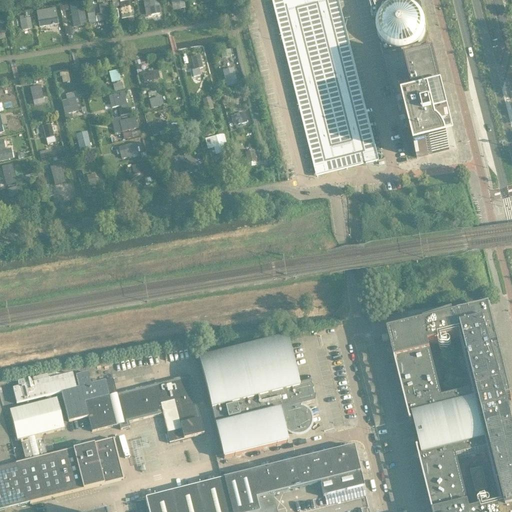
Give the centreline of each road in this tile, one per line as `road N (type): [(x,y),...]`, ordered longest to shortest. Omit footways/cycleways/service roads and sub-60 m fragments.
road 1 (unclassified): [(366,432),(342,336),(359,322),(337,202),(287,184)]
road 2 (secondary): [(456,0),(511,224)]
road 3 (unclassified): [(220,469),(366,432)]
road 4 (secondary): [(511,145),(475,0)]
